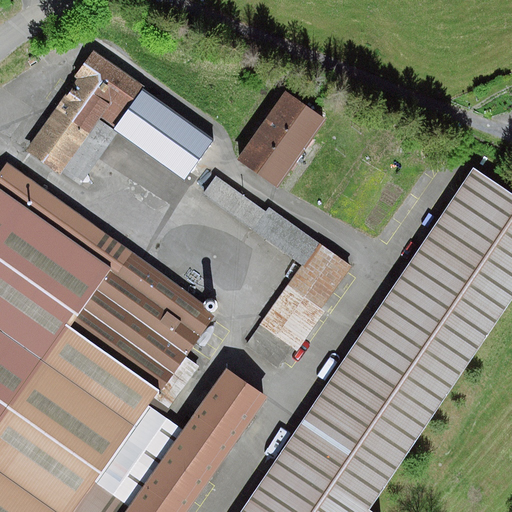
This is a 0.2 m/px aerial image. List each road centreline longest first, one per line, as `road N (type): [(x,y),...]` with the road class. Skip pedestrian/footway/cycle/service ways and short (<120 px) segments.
road 1 (unknown): [(0,91),(46,59),(87,45),(210,125),(231,172),(383,263)]
road 2 (track): [(177,0),(511,139)]
road 3 (unknown): [(383,263),(211,511)]
